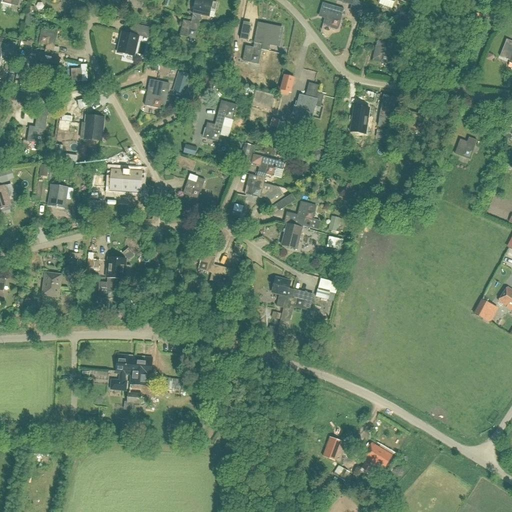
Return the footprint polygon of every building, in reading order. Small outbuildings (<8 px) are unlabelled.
[(198,21),(199,21),(201,15),(209,17),(210,10),(216,12),(218,4),(199,0),(196,0),(192,19),(195,20),(196,18),(198,19),(198,21)] [(338,0),(338,1),(343,2),(343,4),(352,6),(350,11),(356,13),(359,1),(355,0),(338,0)] [(114,18),(123,11),(118,5),(109,12),(114,18)] [(343,10),(328,6),(322,5),(319,17),(325,19),(323,25),(330,27),(331,30),(336,31),(338,29),(342,15),(344,10),(343,10)] [(36,16),(36,12),(34,8),(30,7),(28,15),(33,16),(36,16)] [(27,15),(24,26),(30,27),(33,16),(28,15),(27,15)] [(195,40),(199,21),(198,21),(198,19),(196,18),(195,20),(192,19),(191,24),(183,22),(180,36),(195,40)] [(234,32),(235,26),(224,24),(223,30),(234,32)] [(258,25),(254,44),(258,45),(258,44),(260,44),(260,46),(261,46),(261,50),(260,51),(269,52),(270,46),(279,47),(282,29),(258,25)] [(120,46),(118,54),(133,58),(135,49),(136,50),(139,38),(148,40),(150,30),(133,26),(130,36),(124,34),(122,34),(121,34),(119,46),(120,46)] [(48,52),(53,53),(54,48),(53,48),(56,34),(41,30),(38,45),(45,46),(44,52),(46,52),(46,50),(48,51),(48,52)] [(511,42),(506,40),(500,57),(510,60),(509,63),(511,63),(511,42)] [(392,50),(393,45),(384,43),(383,49),(376,47),(373,61),(388,64),(391,50),(392,50)] [(245,47),(242,62),(258,65),(260,51),(261,50),(261,46),(260,46),(260,44),(258,44),(258,45),(254,44),(253,49),(245,47)] [(52,57),(53,53),(48,52),(48,51),(46,50),(46,52),(44,52),(43,56),(44,57),(41,71),(56,74),(59,59),(52,57)] [(34,55),(24,52),(20,70),(30,72),(34,55)] [(179,72),(173,92),(186,96),(192,76),(179,72)] [(284,76),(281,90),(290,93),(294,79),(284,76)] [(202,78),(198,89),(211,94),(215,83),(202,78)] [(146,101),(145,107),(160,110),(161,106),(166,107),(166,105),(167,98),(168,97),(169,92),(170,86),(160,84),(153,82),(150,82),(149,88),(148,93),(148,94),(146,101)] [(321,109),(324,96),(318,94),(320,87),(309,84),(306,99),(304,104),(297,102),(293,116),(309,120),(312,106),(321,109)] [(202,105),(206,92),(198,89),(193,102),(202,105)] [(76,105),(84,105),(83,96),(75,97),(76,105)] [(383,97),(380,127),(391,128),(395,99),(383,97)] [(207,125),(204,139),(218,143),(222,128),(223,125),(224,119),(232,121),(236,106),(221,102),(217,120),(216,122),(215,127),(207,125)] [(367,127),(370,109),(358,108),(356,118),(349,117),(347,132),(362,134),(363,127),(367,127)] [(46,131),(47,125),(48,117),(48,112),(38,111),(37,116),(36,129),(29,128),(27,143),(43,145),(45,131),(46,131)] [(82,124),(80,139),(83,140),(83,141),(103,143),(105,118),(86,116),(85,124),(82,124)] [(424,121),(425,118),(419,116),(418,120),(406,117),(401,135),(420,139),(425,122),(424,121)] [(284,123),(272,120),(270,128),(281,132),(284,123)] [(376,138),(384,140),(388,140),(389,131),(378,129),(376,138)] [(314,143),(316,134),(310,133),(308,142),(314,143)] [(474,147),(476,141),(467,138),(465,143),(458,140),(453,154),(468,159),(473,147),(474,147)] [(56,145),(54,161),(62,162),(63,155),(64,146),(56,145)] [(196,150),(185,146),(182,153),(194,157),(196,150)] [(247,162),(250,149),(244,148),(241,160),(247,162)] [(315,152),(312,160),(319,162),(322,155),(315,152)] [(5,165),(12,160),(9,155),(2,160),(5,165)] [(78,165),(79,157),(63,155),(62,162),(78,165)] [(178,157),(174,168),(179,170),(184,159),(178,157)] [(254,157),(252,165),(260,167),(258,178),(261,179),(261,177),(263,177),(262,180),(265,180),(266,174),(274,176),(275,169),(283,170),(284,164),(277,162),(254,157)] [(49,178),(50,167),(40,166),(39,177),(49,178)] [(56,166),(55,173),(64,175),(65,168),(56,166)] [(205,182),(192,177),(190,177),(188,182),(183,195),(198,201),(203,187),(205,182)] [(248,181),(245,195),(260,199),(267,200),(267,201),(271,206),(271,207),(277,203),(285,197),(282,193),(279,189),(279,188),(270,186),(264,184),(265,180),(262,180),(263,177),(261,177),(261,179),(258,178),(257,183),(248,181)] [(141,198),(141,179),(126,179),(112,179),(112,198),(126,198),(141,198)] [(15,197),(12,185),(6,187),(6,186),(0,187),(0,211),(12,207),(10,198),(15,197)] [(65,210),(69,189),(52,186),(48,207),(65,210)] [(292,195),(288,197),(278,204),(282,210),(296,201),(292,195)] [(99,215),(99,203),(88,203),(88,215),(99,215)] [(296,222),(299,223),(299,222),(302,222),(301,224),(303,225),(303,227),(310,229),(318,231),(320,222),(313,220),(316,207),(301,203),(298,216),(296,222)] [(241,214),(243,207),(234,204),(233,211),(241,214)] [(337,233),(340,219),(332,217),(329,231),(337,233)] [(287,225),(282,247),(297,250),(302,229),(303,227),(303,225),(301,224),(302,222),(299,222),(299,223),(296,222),(287,220),(286,220),(285,220),(284,225),(287,225)] [(343,242),(329,239),(327,249),(340,252),(343,242)] [(216,273),(218,268),(213,267),(215,259),(203,256),(199,271),(215,275),(215,274),(218,275),(218,273),(216,273)] [(107,280),(115,281),(124,281),(125,276),(130,277),(131,268),(125,268),(126,262),(109,260),(107,280)] [(98,279),(100,264),(88,262),(87,278),(98,279)] [(221,277),(219,284),(232,288),(236,272),(218,268),(216,273),(218,273),(218,275),(215,274),(215,275),(221,277)] [(60,299),(63,276),(45,273),(42,297),(60,299)] [(293,298),(293,296),(292,295),(293,291),(289,290),(291,282),(276,279),(272,295),(279,296),(276,307),(283,309),(284,309),(284,308),(286,300),(287,298),(290,299),(290,298),(293,298)] [(115,285),(115,281),(113,281),(112,280),(107,280),(107,285),(99,284),(98,299),(113,300),(114,286),(115,285)] [(317,289),(315,297),(328,300),(330,292),(318,289),(317,289)] [(511,292),(506,289),(497,302),(511,312),(511,292)] [(309,311),(313,296),(301,293),(297,292),(293,291),(292,295),(293,296),(293,298),(290,298),(290,299),(287,298),(286,300),(284,308),(284,309),(283,312),(283,314),(282,314),(281,318),(280,323),(280,324),(287,326),(288,326),(291,314),(293,307),(294,307),(295,308),(296,308),(304,310),(308,311),(309,311)] [(485,321),(492,306),(481,301),(474,315),(485,321)] [(230,309),(223,303),(218,308),(221,310),(215,316),(219,320),(224,315),(229,319),(237,311),(232,307),(230,309)] [(242,320),(238,333),(246,335),(249,322),(242,320)] [(270,327),(267,338),(275,340),(278,329),(270,327)] [(300,345),(298,354),(304,356),(306,347),(300,345)] [(111,380),(110,391),(127,393),(128,382),(126,381),(127,375),(133,376),(133,374),(135,357),(117,355),(115,374),(120,375),(119,381),(111,380)] [(133,377),(132,385),(148,386),(148,377),(150,377),(152,358),(138,357),(135,357),(133,374),(133,376),(133,377)] [(141,405),(142,395),(128,393),(128,404),(141,405)] [(99,436),(100,419),(80,419),(79,435),(99,436)] [(336,460),(343,441),(330,436),(323,456),(336,460)] [(385,469),(392,458),(393,456),(372,444),(363,458),(366,460),(361,469),(371,475),(377,465),(385,469)] [(345,482),(350,474),(344,470),(339,479),(345,482)]
